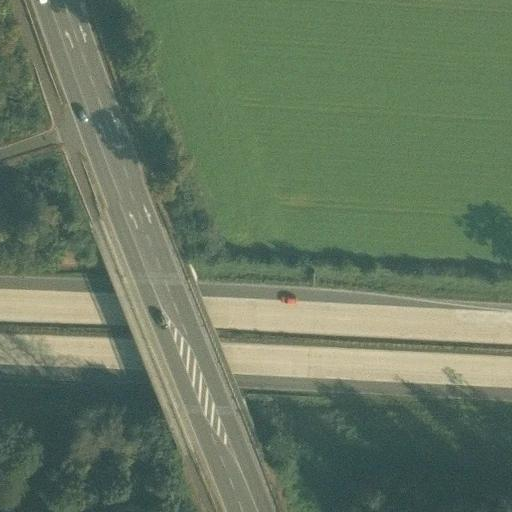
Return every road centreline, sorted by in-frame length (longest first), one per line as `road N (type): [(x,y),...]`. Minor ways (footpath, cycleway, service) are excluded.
road 1 (motorway): [(511,329),(0,306)]
road 2 (motorway): [(0,355),(406,370)]
road 3 (secondary): [(57,0),(152,268)]
road 4 (secondary): [(254,511),(152,268)]
